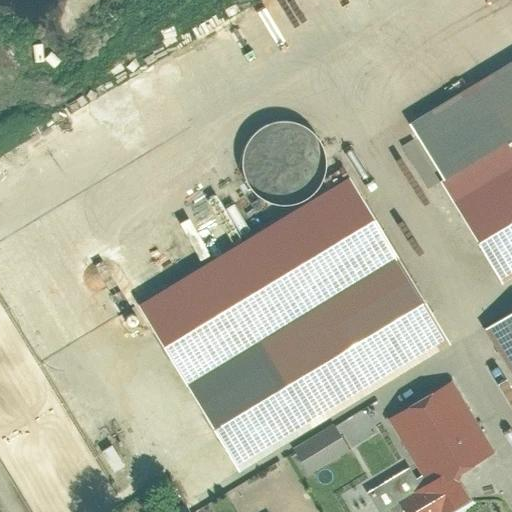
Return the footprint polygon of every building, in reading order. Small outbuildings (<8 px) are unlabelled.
[(282,204),(321,194),(300,116),(229,135),(247,203),(279,195),(282,204)] [(511,135),(440,180),(502,281),(511,274),(511,135)] [(449,343),(349,177),(137,305),(187,387),(237,471),(310,427),(449,343)] [(511,376),(511,311),(483,329),(511,376)] [(408,471),(368,494),(379,511),(431,511),(436,509),(448,501),(462,493),(452,476),(492,452),(451,383),(388,420),(426,484),(423,487),(419,489),(408,471)] [(328,458),(315,438),(295,450),(307,471),(328,458)]
